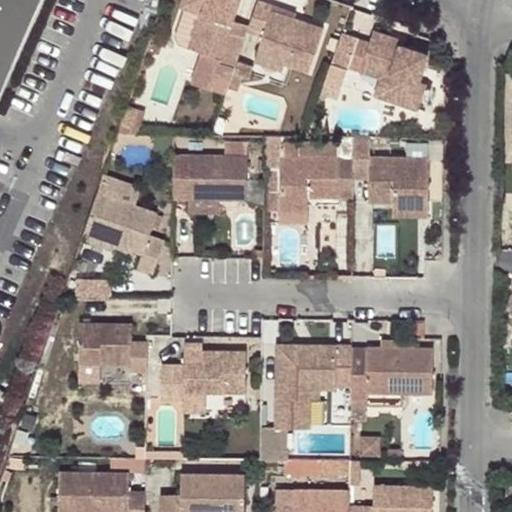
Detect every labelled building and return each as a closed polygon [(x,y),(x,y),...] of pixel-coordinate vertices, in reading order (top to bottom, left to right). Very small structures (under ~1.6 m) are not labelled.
[(0,0),(0,99),(42,0),(0,0)] [(207,15),(195,50),(219,58),(217,62),(233,68),(244,36),(229,31),(239,0),(181,0),(179,6),(184,7),(207,15)] [(262,36),(256,53),(284,62),(289,64),(308,71),(323,27),(272,9),(273,6),(256,0),(255,0),(246,30),(262,36)] [(179,44),(195,50),(207,15),(184,7),(174,36),(179,44)] [(369,42),(362,61),(390,71),(381,97),(415,108),(424,82),(420,81),(429,54),(401,44),(391,41),(392,36),(373,30),(369,42)] [(356,37),(341,32),(338,39),(334,51),(331,61),(346,66),(356,37)] [(334,51),(338,39),(330,36),(326,48),(334,51)] [(356,37),(346,66),(380,78),(374,94),(381,97),(390,71),(362,61),(369,42),(356,37)] [(282,69),(284,62),(256,53),(254,60),(282,69)] [(232,72),(227,87),(237,90),(242,75),(249,78),(253,66),(237,60),(233,73),(232,72)] [(346,66),(331,61),(319,93),(329,97),(333,83),(339,85),(346,66)] [(136,108),(125,104),(119,123),(129,127),(136,108)] [(173,134),(172,145),(185,145),(185,134),(173,134)] [(352,159),(352,175),(367,175),(368,198),(393,198),(426,199),(426,156),(369,157),(369,136),(352,136),(352,142),(352,159)] [(279,141),(279,156),(337,157),(337,159),(352,159),(352,142),(279,141)] [(246,199),(247,156),(188,154),(188,198),(219,199),(246,199)] [(279,156),(279,210),(307,210),(307,197),(307,191),(317,191),(317,197),(352,197),(352,175),(352,159),(337,159),(337,157),(279,156)] [(82,231),(112,241),(143,252),(138,268),(154,273),(165,240),(149,235),(157,212),(96,191),(82,231)] [(187,213),(219,213),(219,199),(188,198),(187,213)] [(426,212),(426,199),(393,198),(393,213),(426,212)] [(279,223),(307,223),(307,210),(279,210),(279,223)] [(110,248),(112,241),(82,231),(80,238),(110,248)] [(130,363),(130,370),(145,370),(145,340),(130,340),(130,324),(79,323),(79,362),(130,363)] [(350,345),(350,344),(275,343),(274,426),(288,426),(312,426),(312,397),(312,376),(332,376),(332,384),(350,384),(350,364),(350,345)] [(350,345),(350,364),(350,384),(350,396),(365,396),(365,388),(432,389),(432,345),(366,345),(350,345)] [(245,391),(245,349),(203,348),(184,348),(184,362),(160,362),(160,397),(183,398),(183,411),(206,411),(206,391),(245,391)] [(312,376),(312,397),(322,397),(322,386),(332,386),(332,384),(332,376),(312,376)] [(365,396),(350,396),(350,415),(365,415),(365,396)] [(288,426),(274,426),(261,425),(261,457),(287,458),(288,426)] [(302,475),(349,475),(349,458),(302,458),(302,475)] [(417,461),(400,460),(400,468),(417,469),(417,461)] [(142,511),(143,492),(126,492),(127,472),(58,472),(57,511),(142,511)] [(243,511),(244,474),(179,473),(179,494),(158,494),(158,511),(243,511)] [(373,481),(373,504),(372,511),(430,511),(430,481),(373,481)] [(348,511),(349,504),(349,489),(293,488),(293,495),(276,494),(275,511),(348,511)]
